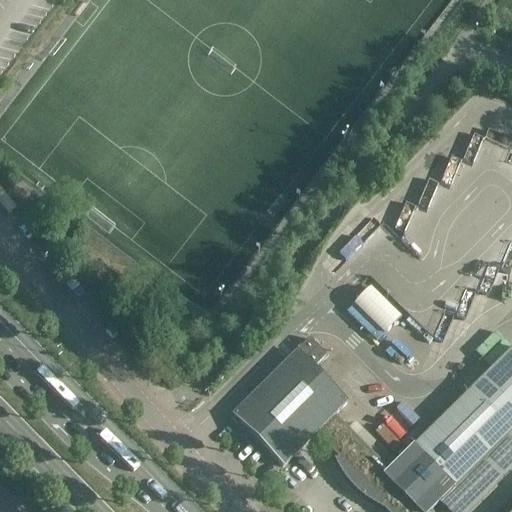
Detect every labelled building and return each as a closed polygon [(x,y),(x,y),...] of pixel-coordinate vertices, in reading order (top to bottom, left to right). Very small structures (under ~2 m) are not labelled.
[(369,290),(346,316),(376,344),(400,319),(369,290)] [(511,347),(497,331),(478,348),(492,365),(511,347)] [(326,358),(309,341),(297,352),(314,369),(326,358)] [(379,463),(334,419),(315,437),(338,460),(333,462),(335,466),(343,479),(352,491),(363,501),(371,506),(379,511),(381,511),(431,511),(511,432),(511,350),(511,351),(389,473),(379,463)] [(348,405),(297,354),(232,418),(283,469),(315,437),(348,405)]
